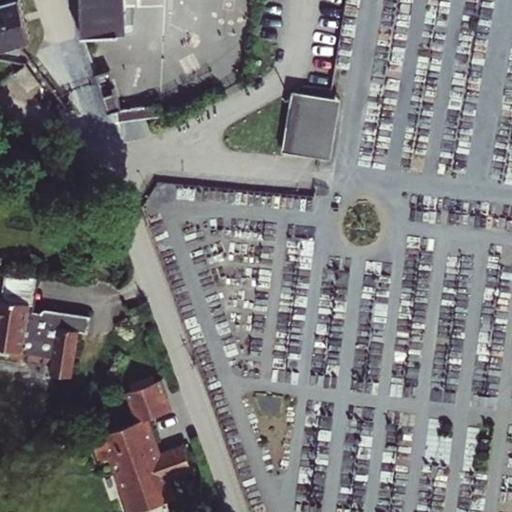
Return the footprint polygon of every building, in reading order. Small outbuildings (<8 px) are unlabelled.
[(0,0),(0,45),(32,37),(22,0),(0,0)] [(81,0),(84,34),(120,33),(119,30),(127,30),(125,0),(81,0)] [(42,84),(29,65),(19,73),(31,91),(42,84)] [(109,67),(97,72),(110,111),(123,106),(109,67)] [(342,96),(331,95),(294,88),(284,148),(332,157),(342,96)] [(10,268),(5,296),(34,302),(32,309),(37,309),(43,274),(10,268)] [(5,296),(1,295),(0,301),(0,327),(3,328),(1,345),(0,347),(0,351),(54,361),(52,371),(74,375),(81,329),(90,331),(93,314),(46,306),(46,311),(37,309),(32,309),(34,302),(5,296)] [(171,396),(160,366),(127,379),(138,409),(91,427),(99,450),(111,446),(117,463),(122,461),(129,480),(124,482),(131,500),(177,483),(170,466),(194,457),(184,432),(161,441),(148,405),(171,396)]
